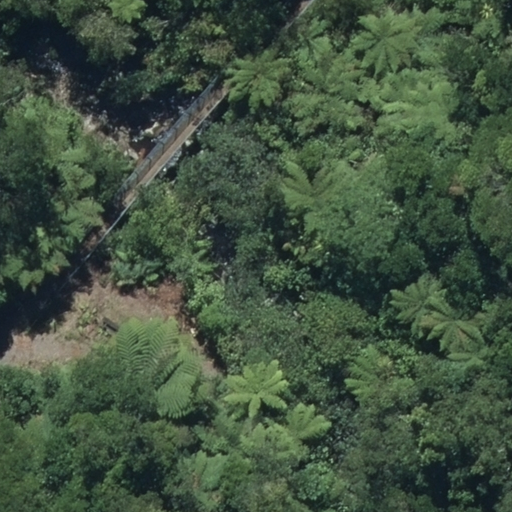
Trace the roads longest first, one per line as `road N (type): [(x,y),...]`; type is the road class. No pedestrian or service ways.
road 1 (track): [(77,336),(51,285),(298,0)]
road 2 (track): [(146,511),(77,336)]
